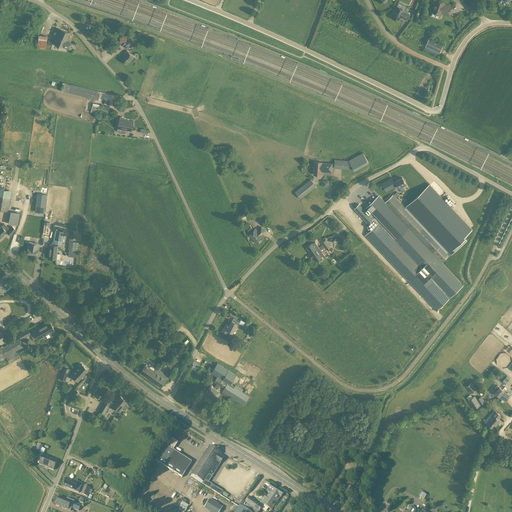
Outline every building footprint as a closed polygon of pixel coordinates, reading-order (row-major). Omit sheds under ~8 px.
[(432,12),(431,16),(438,19),(440,15),(442,12),(449,14),(451,7),(444,5),(445,2),(438,0),(435,0),(431,12),(432,12)] [(393,13),(391,17),(399,21),(401,17),(407,20),(409,14),(405,12),(407,8),(405,8),(406,5),(399,2),(395,10),(394,9),(392,13),(393,13)] [(52,43),(62,47),(63,47),(68,49),(71,43),(65,41),(69,33),(59,29),(56,36),(55,36),(52,43)] [(47,36),(38,35),(37,48),(45,49),(47,36)] [(425,46),(439,53),(443,45),(429,38),(425,46)] [(121,58),(126,64),(133,58),(127,51),(122,55),(123,56),(121,58)] [(88,97),(98,99),(100,92),(63,83),(61,90),(88,97)] [(109,107),(93,103),(91,112),(97,113),(97,112),(108,115),(109,113),(108,113),(109,107)] [(131,131),(133,121),(123,119),(123,118),(123,117),(121,116),(120,117),(120,118),(119,118),(117,128),(118,128),(117,131),(119,132),(122,133),(124,132),(125,130),(125,131),(125,132),(127,132),(128,132),(128,130),(131,131)] [(334,165),(334,168),(354,170),(355,171),(369,163),(363,153),(349,160),(349,161),(335,160),(334,165)] [(321,175),(321,172),(332,173),(332,163),(322,162),(314,161),(313,174),(321,175)] [(20,169),(18,183),(26,184),(26,180),(36,182),(38,167),(32,166),(31,171),(20,169)] [(405,184),(402,177),(395,181),(395,182),(393,183),(391,179),(381,185),(386,192),(395,186),(397,185),(398,188),(399,187),(402,192),(406,190),(403,185),(405,184)] [(316,186),(310,179),(295,192),(300,198),(316,186)] [(0,187),(0,210),(5,212),(5,211),(7,211),(8,210),(11,192),(3,190),(4,188),(0,187)] [(367,194),(359,201),(379,222),(365,236),(437,311),(463,286),(442,263),(450,254),(406,208),(396,198),(399,195),(397,192),(393,195),(385,203),(409,228),(404,233),(367,194)] [(37,193),(35,212),(44,213),(46,194),(37,193)] [(368,224),(374,219),(359,204),(354,209),(368,224)] [(10,212),(8,224),(17,225),(20,213),(10,212)] [(328,219),(325,221),(332,227),(334,225),(328,219)] [(0,227),(0,237),(6,232),(10,236),(16,229),(12,226),(9,229),(4,223),(0,227)] [(255,228),(248,235),(257,243),(264,237),(261,234),(265,231),(261,227),(257,230),(255,228)] [(62,244),(64,232),(55,230),(52,242),(62,244)] [(321,243),(326,250),(331,247),(326,239),(321,243)] [(69,241),(68,249),(69,250),(77,251),(79,242),(69,241)] [(26,254),(36,256),(38,243),(28,242),(26,254)] [(312,258),(315,262),(318,259),(320,261),(323,259),(322,257),(324,255),(315,242),(313,244),(312,243),(306,247),(310,254),(308,256),(310,260),(312,258)] [(47,258),(56,259),(60,259),(60,254),(57,254),(58,245),(49,244),(47,258)] [(77,251),(69,250),(68,257),(77,258),(77,251)] [(221,331),(226,333),(228,330),(232,333),(237,324),(238,325),(240,321),(234,317),(232,320),(229,325),(226,323),(224,328),(223,327),(221,331)] [(37,340),(54,330),(49,321),(32,331),(37,340)] [(28,329),(18,334),(21,340),(31,334),(28,329)] [(0,359),(5,356),(9,363),(20,357),(16,350),(23,347),(18,338),(3,347),(3,346),(0,347),(0,359)] [(196,368),(197,368),(200,364),(195,361),(194,361),(192,363),(193,364),(192,366),(191,367),(195,370),(196,368)] [(70,374),(78,381),(82,376),(82,375),(87,370),(81,363),(75,369),(70,374)] [(205,393),(214,399),(220,390),(218,389),(220,385),(224,388),(222,391),(243,405),(249,396),(230,384),(236,375),(217,363),(214,369),(209,367),(207,370),(218,376),(214,382),(217,384),(215,387),(211,385),(205,393)] [(161,386),(168,376),(156,367),(156,368),(151,365),(150,367),(146,364),(140,372),(161,386)] [(466,387),(472,393),(476,389),(471,383),(466,387)] [(503,391),(504,391),(498,386),(493,391),(494,392),(499,396),(506,401),(509,395),(503,391)] [(75,389),(70,394),(74,398),(79,393),(75,389)] [(120,396),(112,405),(120,411),(122,408),(124,410),(125,410),(128,407),(128,406),(126,403),(127,402),(120,396)] [(473,409),(484,402),(481,396),(477,399),(475,396),(468,400),(473,409)] [(104,414),(111,402),(106,399),(99,411),(104,414)] [(497,419),(500,415),(495,411),(491,416),(492,417),(487,423),(493,428),(499,420),(497,419)] [(178,442),(170,437),(155,460),(182,478),(192,462),(173,450),(178,442)] [(40,453),(43,446),(38,443),(34,450),(40,453)] [(209,482),(221,463),(219,462),(223,457),(220,455),(222,453),(210,446),(191,476),(204,484),(221,495),(224,491),(209,482)] [(54,470),(57,461),(43,455),(39,464),(54,470)] [(359,477),(362,467),(355,465),(352,475),(359,477)] [(166,476),(162,485),(168,489),(167,492),(170,493),(176,482),(166,476)] [(67,478),(64,486),(79,493),(83,484),(78,482),(78,481),(75,480),(74,481),(67,478)] [(349,498),(354,490),(352,489),(355,484),(349,480),(346,486),(348,487),(343,494),(346,496),(346,497),(348,498),(349,497),(349,498)] [(272,510),(280,497),(281,497),(284,492),(271,484),(266,491),(270,493),(267,498),(264,496),(260,502),(272,510)] [(85,486),(81,494),(88,497),(89,494),(91,495),(93,491),(91,490),(91,488),(85,486)] [(258,511),(263,506),(250,496),(246,503),(243,501),(240,505),(240,506),(239,507),(235,511),(258,511)] [(56,505),(68,510),(69,507),(78,511),(79,508),(80,508),(81,506),(80,506),(80,505),(60,497),(56,505)] [(220,511),(223,507),(210,499),(204,508),(209,511),(220,511)]
